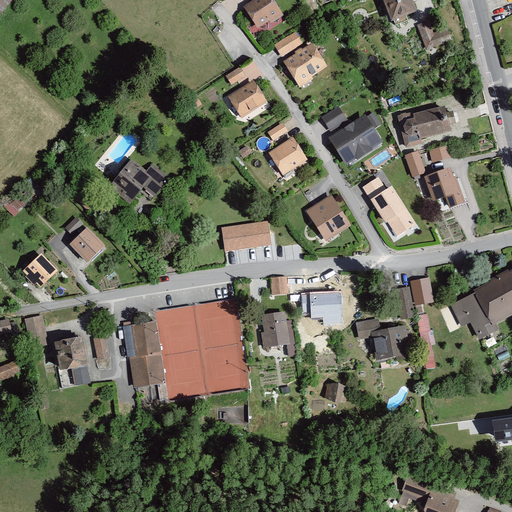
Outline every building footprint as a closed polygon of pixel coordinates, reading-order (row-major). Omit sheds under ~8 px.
[(0,0),(0,20),(16,0),(0,0)] [(275,0),(255,0),(246,6),(259,27),(271,20),(273,23),(285,16),(275,0)] [(415,0),(387,0),(394,20),(420,12),(415,0)] [(451,29),(433,32),(431,20),(420,22),(424,48),(453,42),(451,29)] [(297,31),(276,43),(283,55),(304,43),(297,31)] [(315,42),(285,61),(300,85),(330,66),(315,42)] [(243,67),(228,76),(234,85),(249,76),(243,67)] [(256,79),(229,95),(244,118),(270,102),(256,79)] [(340,104),(323,115),(333,132),(330,134),(347,163),(383,141),(366,113),(351,122),(340,104)] [(412,110),(399,113),(406,147),(426,142),(424,137),(455,130),(454,124),(459,123),(456,109),(448,111),(447,106),(413,113),(412,110)] [(284,122),(269,131),(275,140),(290,130),(284,122)] [(295,135),(270,150),(285,174),(310,159),(295,135)] [(420,149),(406,154),(413,176),(428,171),(420,149)] [(147,168),(133,157),(109,188),(130,204),(145,184),(159,195),(173,176),(153,161),(147,168)] [(453,166),(427,175),(436,201),(462,192),(453,166)] [(387,188),(380,176),(365,186),(397,237),(418,223),(394,184),(387,188)] [(101,202),(86,185),(75,195),(90,211),(101,202)] [(335,193),(308,209),(327,239),(354,223),(335,193)] [(14,215),(20,211),(15,203),(9,207),(14,215)] [(67,228),(74,235),(86,224),(78,217),(67,228)] [(270,219),(221,225),(225,250),(273,244),(270,219)] [(108,246),(89,227),(72,244),(90,263),(108,246)] [(44,253),(25,270),(43,289),(62,272),(44,253)] [(477,293),(452,306),(463,327),(473,322),(482,340),(499,332),(495,325),(511,315),(511,269),(476,290),(477,293)] [(287,274),(273,276),(275,294),(290,292),(287,274)] [(410,281),(415,306),(435,302),(430,277),(410,281)] [(398,320),(415,317),(409,287),(393,290),(398,320)] [(341,291),(301,294),(303,313),(311,312),(312,318),(323,317),(323,326),(344,324),(341,291)] [(285,312),(262,315),(264,332),(261,333),(263,349),(287,345),(290,344),(287,321),(285,312)] [(422,334),(431,333),(429,314),(420,315),(422,334)] [(44,315),(26,318),(32,348),(50,344),(44,315)] [(10,318),(0,320),(0,334),(13,332),(10,318)] [(372,330),(381,329),(379,319),(356,322),(359,340),(373,337),(372,330)] [(287,345),(289,357),(297,356),(292,320),(287,321),(290,344),(287,345)] [(165,382),(156,321),(127,325),(136,388),(165,382)] [(381,329),(372,330),(373,337),(378,359),(413,352),(407,323),(381,329)] [(210,338),(221,342),(225,329),(214,325),(210,338)] [(108,336),(96,338),(100,361),(112,359),(108,336)] [(87,338),(58,343),(63,373),(92,368),(87,338)] [(14,362),(0,367),(0,378),(1,381),(19,374),(14,362)] [(334,380),(330,398),(346,401),(350,384),(334,380)] [(511,439),(511,418),(492,420),(495,441),(511,439)] [(457,511),(464,492),(409,473),(404,489),(431,498),(427,510),(427,511),(457,511)]
